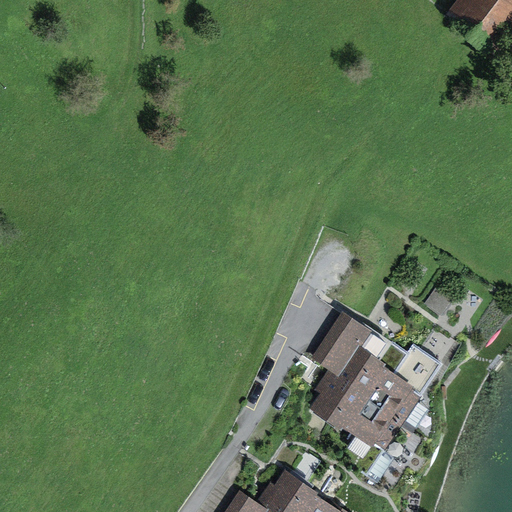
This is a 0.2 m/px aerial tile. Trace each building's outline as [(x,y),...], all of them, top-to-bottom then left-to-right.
[(511,16),(511,0),(463,0),(453,13),(491,43),(511,16)] [(369,322),(344,305),(311,352),(336,369),(356,341),(369,322)] [(423,384),(356,341),(316,404),(383,446),(423,384)] [(353,511),(358,505),(291,463),(259,511),(353,511)] [(258,511),(267,499),(239,482),(219,511),(258,511)]
